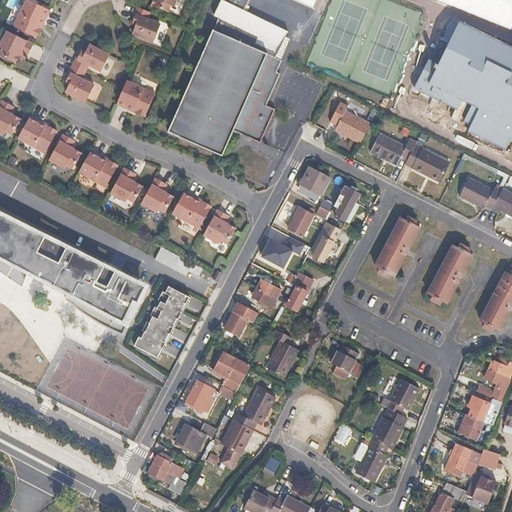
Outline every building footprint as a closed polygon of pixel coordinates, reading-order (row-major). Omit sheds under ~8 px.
[(42,23),(49,9),(31,0),(25,0),(12,25),(20,29),(36,37),(39,28),(37,27),(40,22),(42,23)] [(173,7),(175,0),(152,0),(150,6),(167,12),(170,6),(173,7)] [(288,32),(244,10),(248,0),(220,0),(213,15),(218,17),(212,32),(245,47),(280,64),(281,60),(275,58),(288,32)] [(153,40),(159,24),(146,19),(149,12),(136,6),(131,20),(136,22),(132,32),(153,40)] [(511,46),(479,30),(458,20),(449,38),(456,41),(445,64),(432,58),(416,91),(434,100),(458,111),(453,120),(460,123),(471,100),(476,103),(467,122),(474,126),(470,133),(508,151),(511,143),(511,46)] [(27,55),(33,43),(7,30),(0,43),(0,46),(2,48),(0,52),(0,54),(15,62),(21,52),(27,55)] [(266,106),(280,74),(276,72),(280,64),(245,47),(212,32),(191,78),(167,132),(211,152),(222,156),(233,131),(260,143),(275,109),(266,106)] [(100,72),(109,55),(99,50),(89,45),(83,55),(79,52),(72,66),(84,72),(88,66),(100,72)] [(84,103),(93,86),(81,80),(84,72),(72,66),(64,80),(70,83),(64,93),(78,100),(84,103)] [(143,118),(153,95),(126,82),(122,91),(116,106),(129,112),(131,109),(136,112),(134,114),(143,118)] [(11,134),(20,119),(10,113),(13,107),(1,100),(0,101),(0,132),(3,134),(5,131),(11,134)] [(337,126),(345,111),(348,106),(340,102),(330,122),(337,126)] [(364,135),(370,124),(345,111),(337,126),(335,131),(360,143),(364,135)] [(44,152),(56,129),(48,125),(46,127),(42,125),(43,122),(29,115),(17,137),(44,152)] [(415,145),(416,142),(408,138),(404,145),(379,133),(369,152),(395,165),(398,157),(406,161),(415,145)] [(81,152),(70,146),(74,140),(62,134),(48,159),(64,168),(66,165),(72,168),(81,152)] [(438,182),(448,162),(435,156),(415,145),(406,161),(405,165),(418,172),(438,182)] [(105,186),(117,164),(109,159),(108,162),(103,159),(104,157),(95,152),(90,149),(78,172),(105,186)] [(142,186),(132,180),(135,173),(124,167),(121,172),(110,193),(125,201),(128,198),(133,201),(142,186)] [(320,196),(330,178),(309,168),(299,185),(313,193),(320,196)] [(164,212),(173,196),(163,190),(166,184),(155,177),(141,203),(156,212),(158,208),(164,212)] [(492,190),(467,178),(457,198),(469,204),(472,199),(485,206),(492,210),(501,191),(494,187),(492,190)] [(355,201),(361,190),(345,183),(339,193),(344,196),(334,215),(345,221),(355,201)] [(511,216),(511,192),(502,188),(501,191),(492,210),(498,213),(500,211),(511,216)] [(211,206),(203,201),(201,204),(197,201),(198,199),(187,193),(184,191),(172,213),(199,228),(211,206)] [(485,206),(472,199),(469,204),(482,210),(485,206)] [(333,205),(322,200),(319,207),(329,212),(333,205)] [(359,204),(355,201),(345,221),(349,223),(359,204)] [(325,220),(329,212),(319,207),(315,215),(325,220)] [(309,229),(311,226),(313,222),(310,221),(313,216),(299,208),(294,216),(287,229),(302,237),(306,228),(309,229)] [(235,228),(225,222),(228,216),(217,209),(203,235),(218,244),(221,240),(226,244),(235,228)] [(26,272),(69,294),(66,301),(77,310),(87,317),(96,323),(111,331),(120,335),(124,327),(127,319),(129,312),(129,307),(128,306),(130,301),(134,301),(142,285),(84,257),(0,215),(0,270),(21,285),(26,272)] [(406,253),(419,227),(415,224),(417,220),(408,216),(406,220),(400,217),(386,244),(375,265),(379,267),(377,271),(386,276),(388,272),(394,275),(400,264),(406,253)] [(308,253),(313,256),(323,236),(334,242),(340,230),(324,222),(308,253)] [(323,261),(330,249),(332,250),(333,251),(335,251),(338,246),(337,244),(334,242),(323,236),(313,256),(323,261)] [(305,246),(292,239),(287,248),(300,255),(305,246)] [(283,253),(286,247),(271,240),(262,257),(276,265),(279,259),(282,261),(285,254),(283,253)] [(459,279),(472,254),(467,251),(469,247),(460,243),(458,247),(453,244),(439,270),(427,292),(432,295),(430,299),(439,304),(442,300),(447,303),(450,296),(459,279)] [(202,269),(164,249),(161,248),(155,260),(186,276),(189,270),(199,276),(202,269)] [(217,281),(222,272),(217,269),(212,278),(217,281)] [(505,319),(511,305),(511,271),(511,274),(506,271),(503,279),(494,296),(481,321),(485,323),(483,326),(492,331),(494,328),(499,330),(505,319)] [(297,312),(313,281),(302,276),(286,306),(297,312)] [(277,289),(261,280),(256,289),(273,298),(277,289)] [(188,304),(187,303),(188,301),(190,297),(169,286),(165,293),(163,292),(158,301),(160,302),(157,308),(155,307),(150,316),(152,317),(149,323),(147,322),(142,331),(145,333),(141,339),(139,337),(134,346),(136,347),(135,349),(158,361),(164,350),(163,349),(164,346),(166,343),(167,344),(172,335),(171,334),(172,331),(174,328),(175,328),(180,320),(179,319),(180,316),(182,313),(183,313),(188,304)] [(273,298),(256,289),(251,298),(268,306),(273,298)] [(245,324),(248,320),(252,322),(257,313),(238,303),(223,329),(238,337),(242,331),(244,332),(248,326),(245,324)] [(291,366),(299,351),(287,345),(291,337),(276,329),(271,336),(280,341),(265,368),(282,376),(288,364),(291,366)] [(355,363),(354,362),(357,355),(341,347),(338,354),(335,352),(329,365),(334,368),(348,375),(355,363)] [(248,367),(249,366),(222,352),(214,370),(226,377),(221,386),(222,387),(234,394),(241,382),(248,367)] [(505,372),(507,366),(492,359),(488,369),(506,377),(507,374),(505,372)] [(285,378),(291,366),(288,364),(282,376),(285,378)] [(348,375),(334,368),(330,376),(343,383),(348,375)] [(506,377),(488,369),(487,371),(484,378),(499,385),(496,390),(504,394),(508,382),(504,380),(506,377)] [(406,410),(417,389),(399,380),(384,407),(386,409),(398,414),(401,408),(406,410)] [(489,396),(492,389),(479,384),(474,395),(497,405),(499,400),(489,396)] [(207,397),(209,392),(194,385),(184,404),(184,405),(199,412),(200,410),(205,412),(212,400),(207,397)] [(230,402),(234,394),(222,387),(218,395),(230,402)] [(261,426),(276,398),(257,389),(242,417),(236,413),(232,420),(234,422),(251,430),(253,431),(256,424),(261,426)] [(487,413),(491,405),(475,398),(468,415),(477,419),(486,423),(490,415),(487,413)] [(399,426),(404,418),(398,414),(386,409),(382,417),(381,416),(370,439),(386,448),(389,449),(401,426),(399,426)] [(485,426),(486,423),(477,419),(468,415),(461,432),(476,439),(482,426),(485,426)] [(203,422),(199,432),(196,437),(199,438),(195,445),(192,444),(190,449),(196,452),(205,436),(211,439),(216,429),(203,422)] [(246,442),(251,430),(234,422),(220,448),(227,451),(238,457),(239,458),(247,443),(246,442)] [(195,445),(199,438),(196,437),(199,432),(185,424),(176,442),(190,449),(192,444),(195,445)] [(377,468),(385,455),(383,454),(386,448),(370,439),(367,445),(368,446),(361,460),(358,466),(354,473),(372,483),(379,469),(377,468)] [(317,446),(310,442),(307,447),(315,451),(317,446)] [(368,446),(367,445),(361,442),(354,454),(355,457),(361,460),(368,446)] [(478,461),(480,455),(458,445),(455,444),(445,467),(444,470),(459,476),(466,460),(476,465),(478,461)] [(497,463),(499,455),(483,449),(480,455),(478,461),(495,467),(497,463)] [(232,470),(238,457),(227,451),(220,464),(232,470)] [(183,469),(172,463),(157,455),(152,465),(170,474),(178,478),(183,469)] [(379,469),(387,456),(385,455),(377,468),(379,469)] [(170,474),(152,465),(148,473),(162,481),(170,485),(168,489),(181,496),(187,483),(178,478),(170,474)] [(488,502),(496,482),(488,479),(480,476),(481,473),(474,470),(469,483),(466,491),(465,493),(468,494),(488,502)] [(466,491),(445,482),(430,511),(449,511),(451,510),(448,508),(453,499),(461,504),(465,493),(466,491)] [(267,511),(268,511),(275,500),(269,497),(268,499),(252,492),(244,507),(254,511),(261,511),(263,509),(267,511)] [(306,511),(309,507),(286,496),(284,501),(277,497),(275,500),(268,511),(306,511)]
